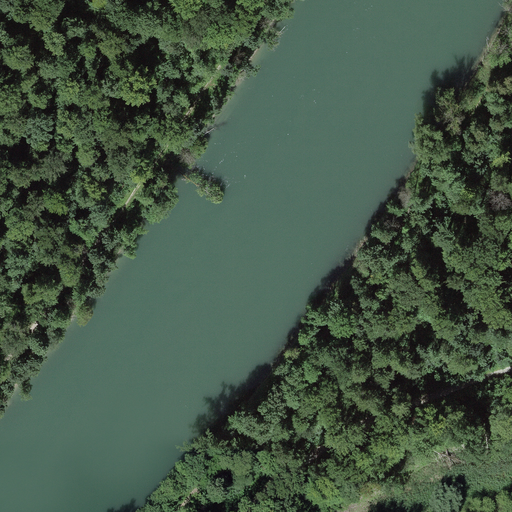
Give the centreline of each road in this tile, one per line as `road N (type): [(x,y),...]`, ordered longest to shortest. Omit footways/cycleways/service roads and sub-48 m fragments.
road 1 (track): [(511,50),(302,363),(174,511)]
road 2 (track): [(261,0),(73,271),(0,353)]
road 3 (track): [(511,369),(344,436),(243,511)]
